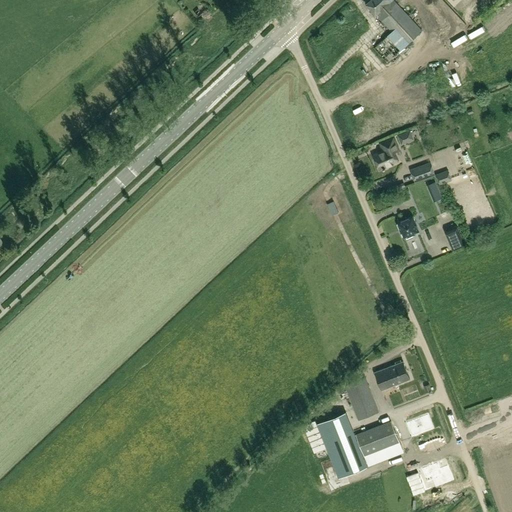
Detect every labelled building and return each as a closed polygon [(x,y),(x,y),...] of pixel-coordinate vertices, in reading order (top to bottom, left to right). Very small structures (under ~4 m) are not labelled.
[(371,0),(366,5),(375,15),(376,15),(391,32),(371,51),(382,63),(385,60),(387,62),(422,31),(393,0),(371,0)] [(436,21),(429,24),(433,33),(440,30),(436,21)] [(327,38),(332,42),(337,37),(333,33),(327,38)] [(325,86),(336,97),(350,83),(339,72),(325,86)] [(385,152),(374,157),(376,161),(375,163),(377,166),(378,167),(380,171),(400,164),(394,151),(399,150),(394,139),(381,145),(385,152)] [(431,163),(412,169),(416,182),(436,175),(431,163)] [(453,180),(449,170),(437,175),(440,184),(453,180)] [(428,184),(430,190),(437,187),(435,182),(428,184)] [(412,234),(419,231),(413,216),(398,222),(404,238),(405,237),(407,240),(413,237),(412,234)] [(418,226),(427,250),(436,247),(426,223),(418,226)] [(445,232),(453,251),(466,246),(458,227),(445,232)] [(382,390),(410,379),(403,361),(401,362),(400,360),(395,362),(396,364),(375,372),(382,390)] [(379,412),(365,377),(344,385),(358,420),(379,412)] [(321,413),(335,399),(331,395),(317,409),(321,413)] [(346,412),(317,423),(338,477),(367,465),(346,412)] [(433,430),(428,415),(405,423),(411,438),(433,430)] [(357,435),(365,455),(399,442),(391,421),(357,435)] [(511,423),(497,429),(503,444),(511,440),(511,423)] [(436,493),(453,487),(445,466),(421,475),(427,490),(434,487),(436,493)]
